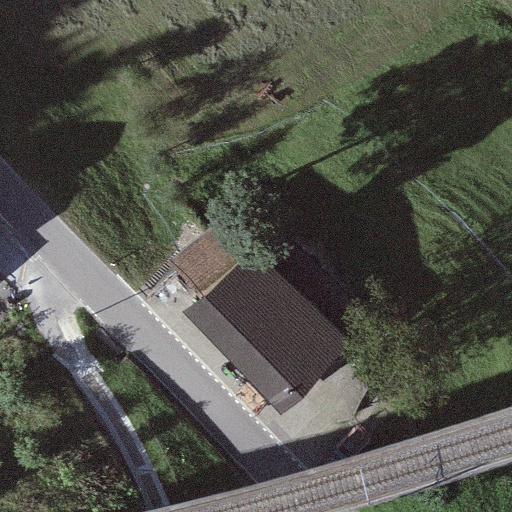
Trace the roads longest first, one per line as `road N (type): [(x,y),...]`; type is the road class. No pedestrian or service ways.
road 1 (tertiary): [(0,183),(324,511)]
road 2 (track): [(73,261),(53,300),(59,333),(134,442),(166,511)]
